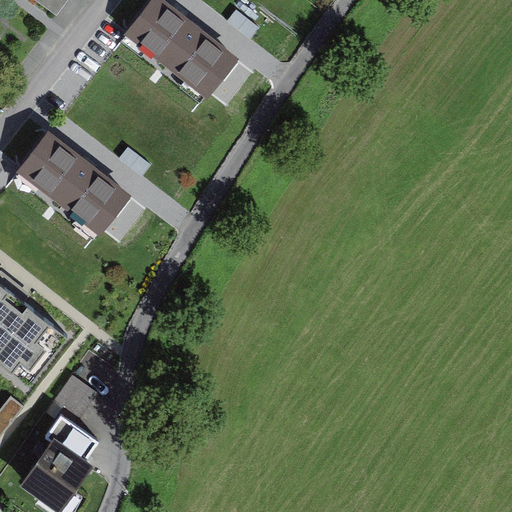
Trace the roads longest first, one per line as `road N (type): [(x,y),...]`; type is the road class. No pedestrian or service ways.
road 1 (residential): [(111,511),(124,468),(130,354),(149,297),(288,77),(347,0)]
road 2 (residential): [(0,134),(102,0)]
